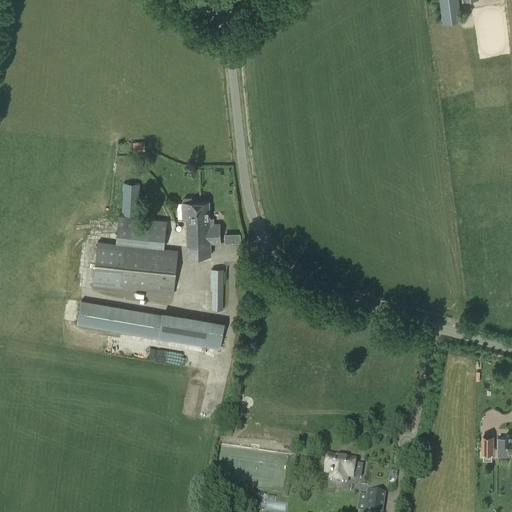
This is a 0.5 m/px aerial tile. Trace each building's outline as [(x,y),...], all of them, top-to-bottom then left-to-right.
[(458,0),(439,0),(442,24),(461,22),(458,0)] [(144,143),(132,143),(132,152),(144,152),(144,143)] [(123,184),(122,216),(138,217),(139,185),(123,184)] [(199,221),(198,202),(191,203),(191,198),(183,198),(181,201),(182,220),(186,220),(186,228),(196,227),(196,221),(199,221)] [(209,202),(198,202),(199,221),(196,221),(196,227),(186,228),(187,256),(210,256),(210,245),(220,244),(220,224),(214,224),(213,219),(209,219),(209,202)] [(97,242),(92,284),(173,293),(177,251),(163,250),(166,222),(118,217),(116,244),(97,242)] [(225,232),(224,242),(242,243),(243,233),(225,232)] [(222,310),(223,280),(210,280),(210,290),(212,290),(212,309),(222,310)] [(82,300),(77,325),(220,349),(224,325),(82,300)] [(511,451),(511,434),(506,435),(506,439),(498,438),(497,455),(508,456),(508,452),(511,451)] [(484,436),(484,453),(492,453),(492,436),(484,436)] [(355,464),(355,460),(327,456),(325,474),(331,475),(330,481),(343,483),(344,477),(353,478),(353,474),(361,475),(363,466),(355,464)] [(381,511),(384,494),(367,492),(364,511),(381,511)]
